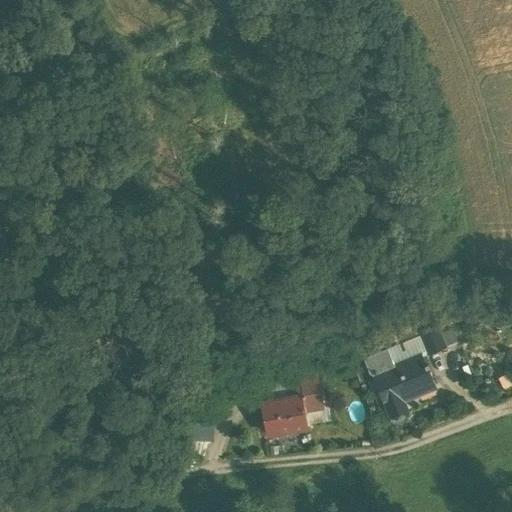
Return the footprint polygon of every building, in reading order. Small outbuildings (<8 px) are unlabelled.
[(434,324),(419,331),(429,355),(444,348),(434,324)] [(387,350),(362,360),(369,375),(372,376),(394,367),(387,350)] [(394,367),(372,376),(382,402),(385,401),(391,417),(406,410),(400,395),(415,389),(417,394),(436,387),(428,369),(430,368),(429,364),(425,366),(421,356),(394,367)] [(291,399),(261,404),(267,434),(308,427),(305,411),(321,408),(313,370),(282,376),(284,384),(288,384),(291,399)] [(215,413),(191,412),(190,440),(214,441),(215,413)]
